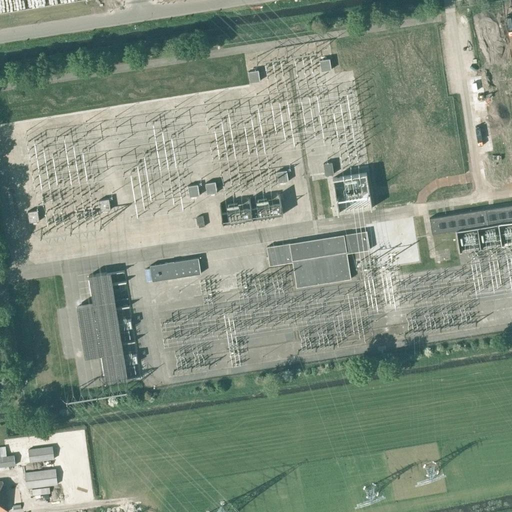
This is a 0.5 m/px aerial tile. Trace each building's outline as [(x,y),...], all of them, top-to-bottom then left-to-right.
[(321,72),(331,70),(329,59),(319,60),(321,72)] [(250,83),(260,81),(258,70),(248,71),(250,83)] [(332,162),(323,164),(325,175),(334,173),(332,162)] [(278,183),(289,181),(287,170),(277,172),(278,183)] [(207,194),(217,193),(215,181),(205,183),(207,194)] [(190,197),(200,195),(198,184),(188,186),(190,197)] [(101,211),(111,210),(109,198),(99,200),(101,211)] [(283,214),(281,204),(251,208),(221,213),(223,224),(253,219),(283,214)] [(433,234),(511,221),(511,205),(431,218),(433,234)] [(29,223),(40,221),(38,210),(28,211),(29,223)] [(412,240),(410,224),(391,227),(393,243),(412,240)] [(367,231),(267,247),(270,266),(293,262),(297,287),(351,279),(347,253),(370,250),(367,231)] [(201,273),(198,258),(150,265),(153,281),(201,273)] [(106,383),(128,379),(111,272),(89,275),(93,303),(77,306),(85,358),(102,355),(106,383)] [(0,467),(15,465),(14,455),(7,456),(6,446),(0,446),(0,467)] [(53,446),(28,449),(30,462),(55,459),(53,446)] [(56,469),(24,472),(26,489),(58,485),(56,469)] [(4,481),(0,481),(0,511),(9,511),(7,489),(5,490),(4,481)]
